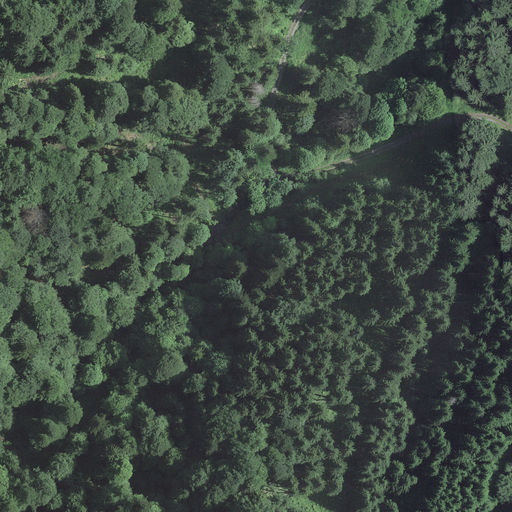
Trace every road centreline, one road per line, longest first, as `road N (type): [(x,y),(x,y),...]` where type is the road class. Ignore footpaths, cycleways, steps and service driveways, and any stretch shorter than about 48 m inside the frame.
road 1 (track): [(281,174),(310,173),(472,116),(511,129)]
road 2 (track): [(281,174),(268,163),(261,130),(311,0)]
